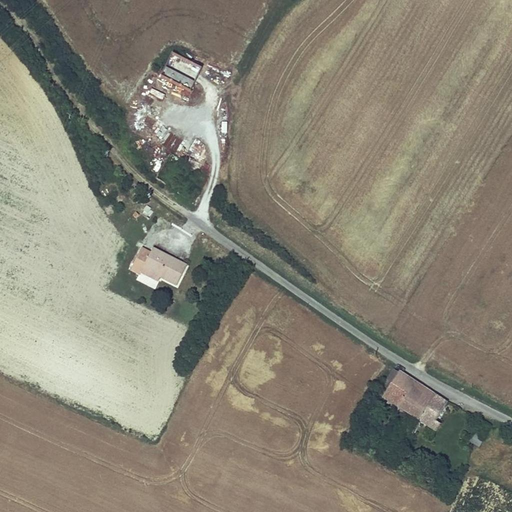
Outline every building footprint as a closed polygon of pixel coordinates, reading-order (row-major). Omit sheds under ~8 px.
[(160,77),(190,92),(202,69),(172,54),(160,77)] [(196,149),(191,155),(204,165),(209,158),(196,149)] [(142,248),(130,271),(139,275),(140,273),(143,269),(159,277),(177,286),(186,266),(152,249),(150,253),(142,248)] [(143,269),(140,273),(157,282),(159,277),(143,269)] [(392,383),(383,397),(384,398),(417,418),(420,420),(436,431),(440,425),(435,422),(447,403),(399,373),(392,383)] [(392,383),(387,380),(373,402),(379,406),(384,398),(383,397),(392,383)] [(373,402),(369,408),(375,412),(379,406),(373,402)] [(417,418),(407,433),(410,435),(420,420),(417,418)] [(480,420),(472,434),(483,440),(490,426),(480,420)] [(479,447),(482,441),(473,436),(470,443),(479,447)]
